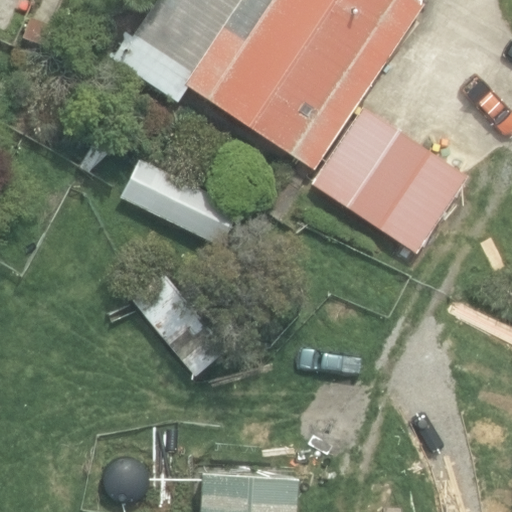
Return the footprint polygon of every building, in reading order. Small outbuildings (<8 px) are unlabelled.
[(156,0),(120,62),(421,248),(470,176),(359,104),(419,5),(414,0),(156,0)] [(235,196),(140,152),(117,201),(212,245),(235,196)] [(149,249),(110,283),(189,375),(229,341),(149,249)] [(181,421),(140,420),(136,507),(177,509),(181,421)] [(302,511),(304,477),(211,472),(209,511),(302,511)]
